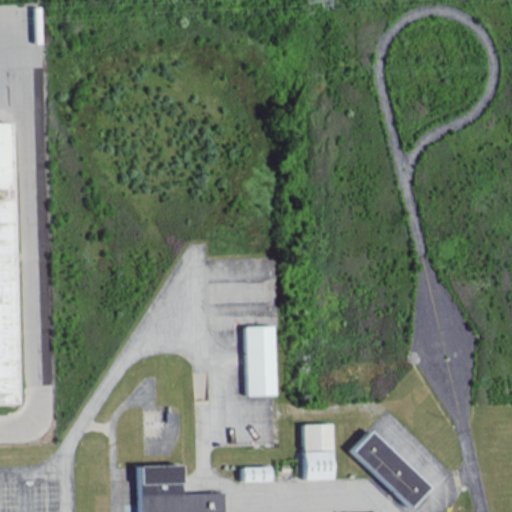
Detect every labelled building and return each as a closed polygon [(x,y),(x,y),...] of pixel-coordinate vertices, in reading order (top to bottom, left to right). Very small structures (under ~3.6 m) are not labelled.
[(0,402),(12,402),(5,121),(0,121),(0,402)] [(269,395),(269,325),(241,325),(241,395),(269,395)] [(298,422),(298,478),(327,478),(327,422),(298,422)] [(425,486),(364,427),(343,449),(381,486),(382,485),(405,506),(425,486)] [(218,511),(218,491),(177,492),(176,463),(135,464),(135,511),(218,511)] [(238,465),(238,480),(265,480),(265,465),(238,465)]
